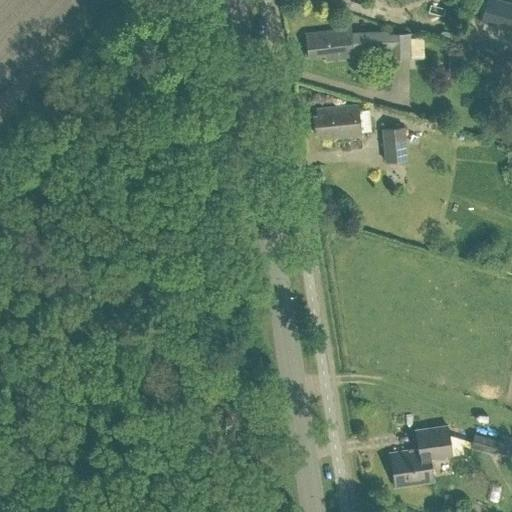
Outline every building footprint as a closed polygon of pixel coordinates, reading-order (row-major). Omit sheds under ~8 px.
[(511,0),(486,0),(481,18),(511,27),(511,0)] [(323,54),(323,59),(352,56),(351,47),(386,46),(387,57),(410,56),(410,54),(422,54),(421,36),(410,37),(409,33),(387,34),(387,33),(367,34),(367,32),(350,33),(349,28),(305,32),(307,55),(323,54)] [(448,59),(448,76),(466,76),(466,60),(448,59)] [(320,132),(321,138),(360,134),(358,120),(363,119),(362,111),(357,111),(356,103),(316,108),(316,114),(313,115),(315,133),(320,132)] [(404,125),(380,127),(384,161),(407,159),(404,125)] [(493,453),(494,452),(496,443),(497,439),(473,432),(470,441),(448,435),(447,423),(413,428),(416,448),(389,452),(394,485),(432,480),(429,458),(451,455),(463,453),(461,443),(493,453)]
